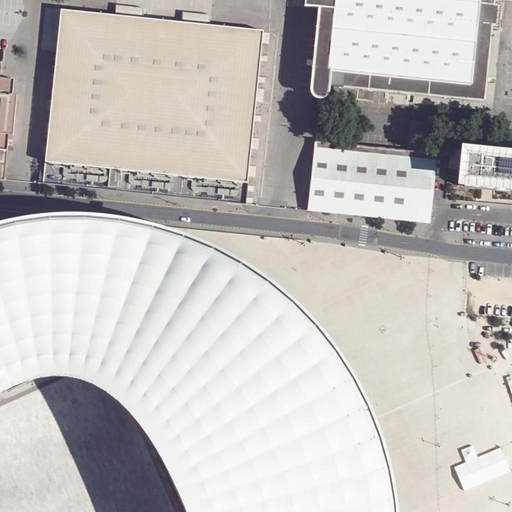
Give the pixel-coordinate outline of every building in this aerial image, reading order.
[(327,100),(330,96),(331,86),(377,91),(388,92),(391,92),(410,94),(413,94),(486,101),(493,31),(494,27),(496,4),(496,0),(307,0),(306,7),(308,8),(321,9),(313,86),(312,92),(313,96),(316,100),(319,102),(324,101),(327,100)] [(496,4),(494,27),(502,28),(504,5),(496,4)] [(64,12),(43,184),(244,203),(265,36),(210,29),(211,19),(185,16),(184,26),(145,21),(146,11),(119,8),(117,19),(64,12)] [(413,94),(412,100),(413,102),(494,109),(502,32),(493,31),(486,101),(413,94)] [(0,179),(7,181),(10,144),(11,135),(15,136),(19,96),(14,95),(15,80),(1,78),(3,64),(2,64),(0,62),(0,179)] [(331,86),(330,96),(376,101),(377,91),(331,86)] [(411,152),(437,154),(437,150),(439,135),(440,123),(414,121),(411,152)] [(511,130),(440,123),(439,135),(511,141),(511,130)] [(411,152),(307,141),(300,209),(431,222),(433,197),(437,154),(411,152)] [(511,152),(465,148),(461,180),(511,184),(511,152)] [(0,511),(403,511),(400,490),(393,461),(389,447),(371,405),(351,370),(324,333),(293,302),(260,278),(229,259),(175,239),(126,225),(77,222),(34,225),(0,232),(0,511)]
